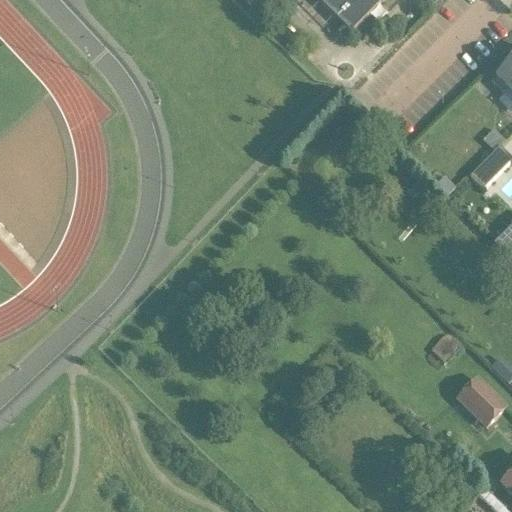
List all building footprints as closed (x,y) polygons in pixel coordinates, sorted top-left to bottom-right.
[(316,0),(352,35),(386,0),(316,0)] [(511,63),(492,84),(505,97),(509,93),(511,95),(511,63)] [(470,180),(483,193),(511,163),(511,160),(501,149),(470,180)] [(511,228),(495,246),(511,263),(511,228)] [(445,367),(480,331),(466,318),(431,354),(445,367)] [(458,403),(486,431),(506,411),(477,383),(458,403)] [(511,478),(501,489),(511,499),(511,478)] [(504,511),(484,492),(477,499),(490,511),(504,511)]
